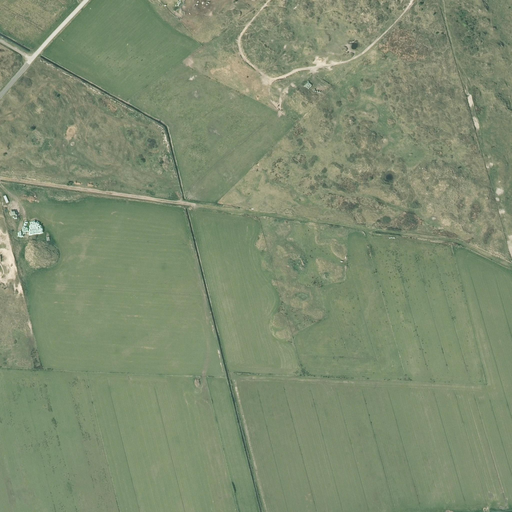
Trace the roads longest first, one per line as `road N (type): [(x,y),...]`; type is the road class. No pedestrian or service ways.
road 1 (track): [(511,267),(437,241),(0,174)]
road 2 (unclassified): [(0,94),(84,0)]
